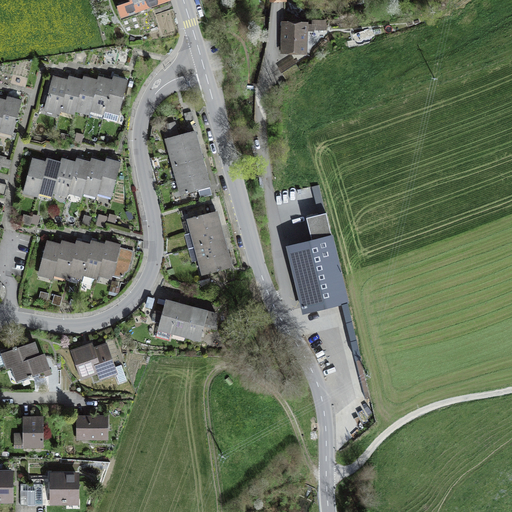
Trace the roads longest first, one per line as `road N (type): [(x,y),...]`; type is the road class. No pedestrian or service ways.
road 1 (residential): [(204,68),(171,78),(145,109),(140,148),(156,239),(149,278),(135,298),(92,323),(0,317)]
road 2 (residential): [(277,0),(259,113),(284,286),(274,307)]
road 3 (track): [(222,511),(207,409),(207,385),(222,368),(262,380),(285,403),(311,467),(326,472)]
road 4 (tertiary): [(204,68),(274,307)]
road 5 (tertiary): [(274,307),(322,400),(328,511)]
